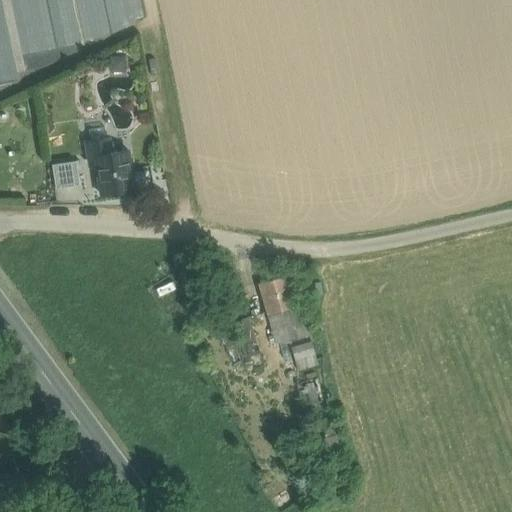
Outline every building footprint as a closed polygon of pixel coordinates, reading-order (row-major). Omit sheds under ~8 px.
[(127,151),(111,154),(109,139),(89,142),(91,158),(96,157),(102,195),(133,190),(127,151)] [(56,189),(79,185),(75,161),(52,165),(56,189)] [(286,275),(259,284),(268,314),(276,341),(290,340),(290,342),(311,336),(302,303),(295,305),(286,275)] [(236,347),(239,358),(258,353),(247,318),(234,322),(241,346),(236,347)] [(317,363),(311,343),(293,348),(298,369),(317,363)] [(338,433),(327,435),(333,462),(344,459),(338,433)]
